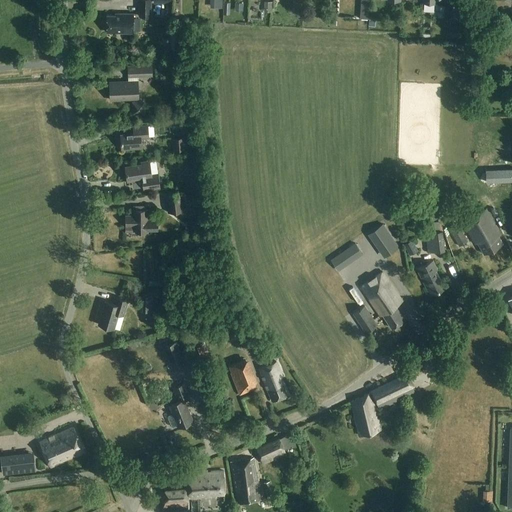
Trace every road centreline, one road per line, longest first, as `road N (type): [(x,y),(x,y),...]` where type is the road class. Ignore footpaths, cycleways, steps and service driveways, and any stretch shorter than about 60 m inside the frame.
road 1 (unclassified): [(111,472),(62,353),(86,232),(61,62)]
road 2 (unclassified): [(511,275),(319,407),(171,469)]
